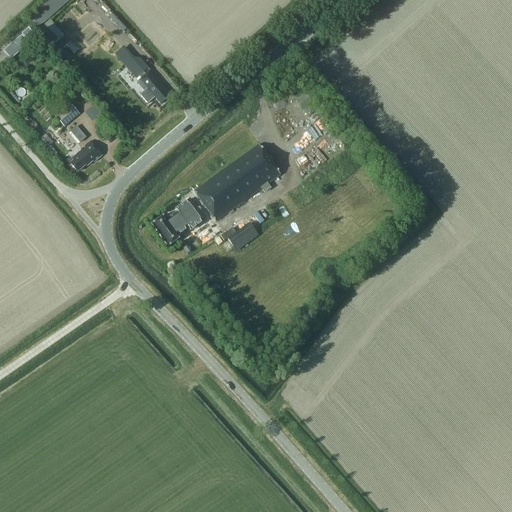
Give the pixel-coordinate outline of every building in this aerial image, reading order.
[(36,29),(69,0),(51,0),(28,21),(36,29)] [(123,32),(127,29),(112,14),(108,17),(123,32)] [(38,30),(51,44),(59,37),(47,23),(38,30)] [(35,39),(28,31),(3,52),(11,60),(35,39)] [(124,47),(115,55),(135,79),(148,68),(140,59),(133,58),(124,47)] [(158,79),(151,71),(137,83),(145,91),(146,90),(153,99),(155,98),(160,105),(170,96),(157,81),(158,79)] [(89,81),(96,90),(101,86),(94,77),(89,81)] [(303,111),(313,103),(306,94),(296,102),(303,111)] [(56,118),(64,127),(79,114),(71,105),(56,118)] [(99,107),(89,110),(93,121),(103,118),(99,107)] [(38,140),(46,149),(50,145),(53,143),(45,134),(38,140)] [(93,161),(94,163),(102,155),(90,142),(80,150),(81,151),(72,159),(73,161),(70,164),(77,173),(86,165),(87,166),(93,161)] [(259,145),(194,192),(215,222),(262,189),(265,193),(270,189),(267,185),(280,175),(259,145)] [(151,224),(168,247),(181,238),(179,235),(189,228),(191,230),(205,220),(200,213),(195,206),(190,199),(176,209),(177,211),(167,219),(164,215),(151,224)] [(244,245),(237,236),(231,241),(237,250),(244,245)]
